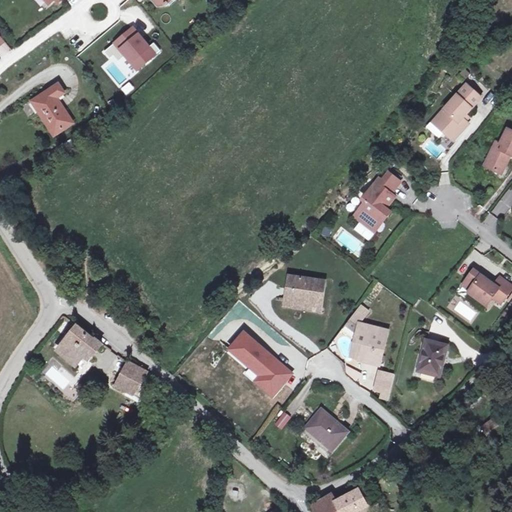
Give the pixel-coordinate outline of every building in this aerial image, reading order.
[(140,66),(159,51),(153,44),(147,49),(130,29),(102,53),(107,60),(116,52),(121,58),(128,52),(140,66)] [(73,123),(57,98),(65,93),(59,85),(33,102),(54,135),(73,123)] [(467,121),(463,119),(467,115),(482,98),(467,85),(445,110),(449,114),(437,126),(454,141),(469,124),(467,121)] [(437,126),(449,114),(445,110),(433,123),(437,126)] [(91,135),(99,127),(93,120),(84,128),(91,135)] [(511,156),(511,130),(508,129),(501,144),(497,142),(485,166),(502,174),(511,156)] [(386,209),(391,203),(387,200),(392,194),(401,182),(389,173),(383,181),(376,189),(373,186),(364,199),(367,201),(354,217),(371,229),(380,218),(384,221),(391,212),(386,209)] [(376,189),(383,181),(380,178),(373,186),(376,189)] [(391,203),(395,197),(392,194),(387,200),(391,203)] [(375,233),(384,221),(380,218),(371,229),(375,233)] [(319,234),(327,238),(332,230),(324,226),(319,234)] [(501,304),(511,288),(511,286),(500,277),(495,285),(474,270),(464,283),(471,288),(470,291),(479,297),(478,299),(487,306),(493,298),(501,304)] [(321,311),(325,281),(289,276),(286,299),(310,303),(309,309),(321,311)] [(309,309),(310,303),(286,299),(285,306),(309,309)] [(238,312),(244,306),(240,302),(234,308),(238,312)] [(380,366),(389,331),(360,324),(369,312),(360,306),(346,324),(357,333),(355,342),(364,344),(360,359),(360,360),(380,366)] [(95,340),(78,326),(68,336),(58,351),(76,366),(84,356),(89,360),(103,344),(96,339),(95,340)] [(272,400),(294,373),(242,330),(227,347),(220,342),(206,360),(214,367),(225,353),(246,369),(242,374),(272,400)] [(440,376),(447,346),(427,341),(419,371),(440,376)] [(360,359),(364,344),(355,342),(351,357),(360,359)] [(129,362),(123,374),(141,383),(149,373),(129,362)] [(358,382),(366,371),(372,375),(375,371),(368,367),(362,375),(348,365),(344,372),(358,382)] [(389,401),(395,375),(380,371),(375,391),(382,393),(381,399),(389,401)] [(131,395),(141,383),(123,374),(116,386),(131,395)] [(348,432),(322,410),(310,425),(326,438),(323,442),(332,450),(348,432)] [(282,429),(291,418),(285,413),(276,425),(282,429)] [(491,440),(510,427),(501,414),(483,427),(491,440)] [(316,511),(356,511),(367,506),(359,491),(337,502),(333,494),(313,507),(316,511)]
